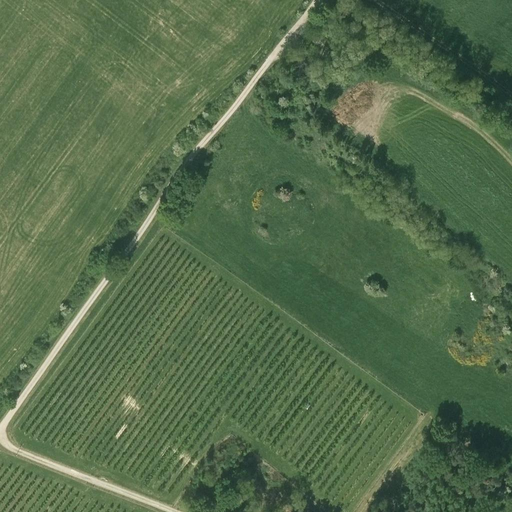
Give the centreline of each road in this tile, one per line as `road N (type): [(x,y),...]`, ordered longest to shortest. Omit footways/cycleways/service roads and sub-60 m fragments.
road 1 (track): [(320,0),(184,162),(0,428)]
road 2 (track): [(0,444),(180,511)]
road 3 (track): [(376,0),(511,100)]
